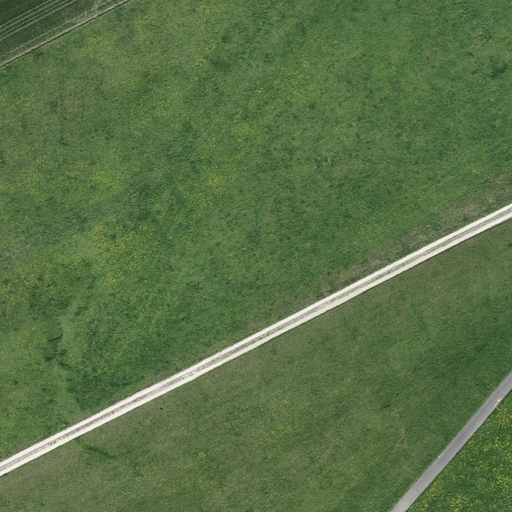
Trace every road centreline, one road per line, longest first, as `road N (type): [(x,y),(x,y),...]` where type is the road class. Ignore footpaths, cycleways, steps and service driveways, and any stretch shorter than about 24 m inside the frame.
road 1 (track): [(0,468),(511,211)]
road 2 (track): [(396,511),(511,379)]
